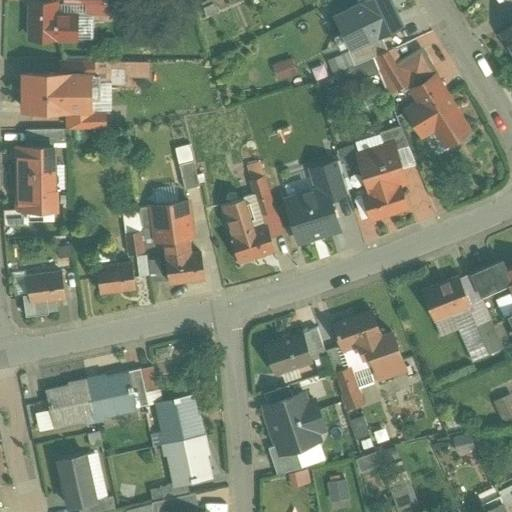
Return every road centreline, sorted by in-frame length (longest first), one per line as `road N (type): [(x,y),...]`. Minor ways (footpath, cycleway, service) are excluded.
road 1 (residential): [(511,192),(245,306)]
road 2 (residential): [(245,306),(8,358)]
road 3 (residential): [(245,306),(254,511)]
road 4 (residential): [(8,358),(40,511)]
road 5 (residential): [(511,122),(436,0)]
